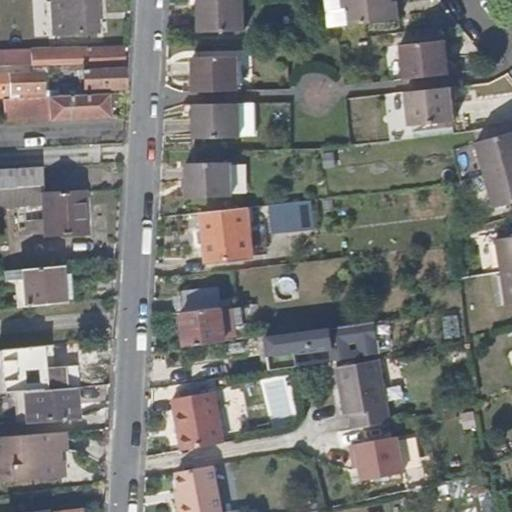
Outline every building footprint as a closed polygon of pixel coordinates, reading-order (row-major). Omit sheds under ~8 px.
[(100,0),(51,0),(54,33),(95,31),(95,10),(101,10),(100,0)] [(232,24),(231,0),(175,0),(176,5),(181,5),(182,25),(232,24)] [(351,0),(353,15),(404,8),(402,0),(351,0)] [(452,48),(450,26),(400,32),(403,66),(465,58),(464,50),(458,51),(458,48),(452,48)] [(122,64),(123,44),(30,48),(31,64),(31,69),(36,69),(47,68),(55,57),(85,56),(85,66),(122,64)] [(232,80),(231,47),(180,48),(181,68),(176,68),(175,75),(171,75),(171,83),(232,80)] [(0,65),(31,64),(30,48),(0,49),(0,65)] [(80,66),(85,66),(85,56),(55,57),(47,68),(80,66)] [(85,66),(80,66),(79,88),(122,86),(122,64),(85,66)] [(0,91),(37,90),(36,69),(31,69),(7,70),(0,70),(0,91)] [(460,90),(459,84),(403,91),(409,123),(454,118),(452,97),(456,97),(456,90),(460,90)] [(46,95),(2,98),(4,121),(49,119),(49,117),(105,114),(103,92),(46,95)] [(255,101),(241,102),(241,132),(255,133),(255,101)] [(241,132),(241,102),(204,102),(185,104),(185,111),(191,111),(191,115),(195,115),(195,136),(241,135),(241,132)] [(486,168),(511,160),(511,124),(477,134),(486,168)] [(228,188),(227,153),(182,155),(182,175),(177,176),(178,181),(171,182),(171,191),(228,188)] [(511,160),(486,168),(494,199),(511,193),(511,160)] [(40,165),(0,166),(0,185),(42,184),(40,165)] [(0,185),(0,203),(15,203),(41,202),(42,190),(42,184),(0,185)] [(42,190),(41,202),(45,229),(45,234),(84,231),(83,188),(42,190)] [(306,212),(305,195),(277,198),(278,206),(279,215),(306,212)] [(278,206),(277,198),(261,200),(262,208),(278,206)] [(45,229),(41,202),(15,203),(16,230),(45,229)] [(245,252),(241,202),(197,207),(201,257),(245,252)] [(502,268),(511,265),(511,237),(511,238),(510,233),(496,235),(502,268)] [(60,275),(59,263),(11,268),(14,305),(54,302),(72,300),(69,274),(60,275)] [(511,265),(502,268),(508,301),(511,299),(511,265)] [(173,310),(211,306),(209,284),(170,290),(173,310)] [(216,338),(211,306),(173,310),(177,343),(216,338)] [(443,315),(444,337),(460,336),(458,314),(443,315)] [(374,345),(369,316),(258,332),(263,363),(374,345)] [(66,384),(64,348),(44,349),(47,385),(66,384)] [(333,363),(338,386),(380,380),(375,354),(333,363)] [(108,383),(109,368),(83,370),(84,385),(108,383)] [(253,379),(246,398),(264,405),(271,387),(253,379)] [(388,417),(380,380),(338,386),(343,410),(349,410),(352,425),(388,417)] [(73,386),(24,390),(26,421),(75,417),(73,386)] [(221,440),(211,388),(169,396),(178,448),(221,440)] [(351,444),(397,434),(396,430),(350,439),(351,444)] [(62,450),(64,431),(6,435),(0,435),(0,479),(59,477),(59,451),(62,450)] [(360,464),(362,469),(402,460),(397,434),(351,444),(353,457),(359,456),(360,464)] [(404,468),(417,465),(413,436),(399,438),(404,468)] [(404,469),(402,460),(362,469),(363,477),(404,469)] [(220,511),(211,462),(173,470),(177,488),(179,501),(174,501),(175,511),(220,511)]
